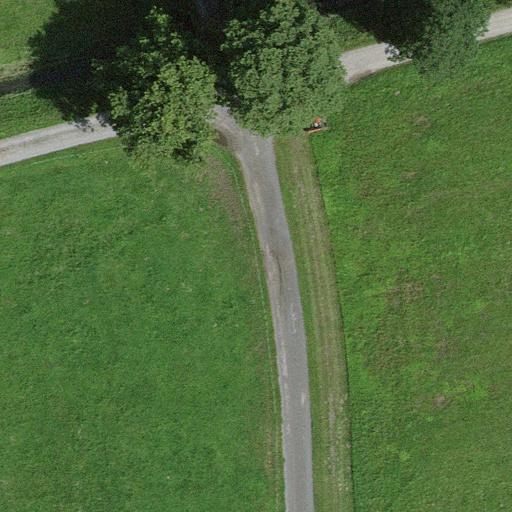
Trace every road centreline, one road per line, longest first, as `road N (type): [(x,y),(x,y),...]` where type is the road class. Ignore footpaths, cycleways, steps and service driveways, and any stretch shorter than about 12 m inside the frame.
road 1 (track): [(297,511),(284,330),(242,95)]
road 2 (track): [(242,95),(511,20)]
road 3 (track): [(0,155),(242,95)]
